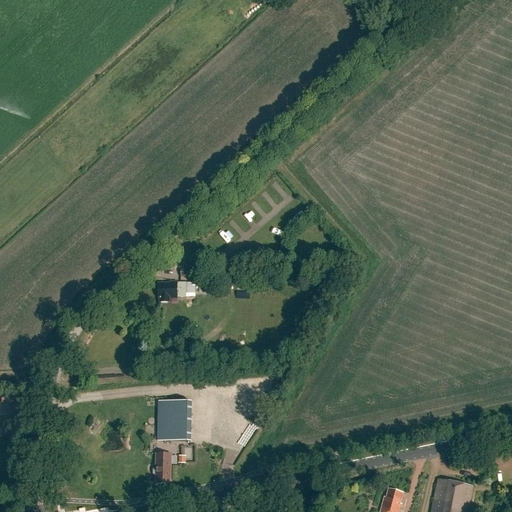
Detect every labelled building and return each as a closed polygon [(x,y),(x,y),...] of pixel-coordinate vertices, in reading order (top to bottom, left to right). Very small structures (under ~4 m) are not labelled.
[(180,278),(192,278),(192,269),(180,269),(180,278)] [(211,273),(201,274),(201,286),(212,286),(211,273)] [(177,283),(169,283),(169,284),(158,284),(158,298),(159,298),(159,303),(169,303),(169,300),(177,300),(177,298),(186,298),(185,284),(177,284),(177,283)] [(158,400),(158,441),(187,442),(187,400),(158,400)] [(225,446),(229,431),(204,425),(200,440),(225,446)] [(155,476),(155,485),(170,485),(171,455),(156,455),(155,469),(153,470),(152,475),(155,476)] [(438,481),(431,511),(467,511),(473,488),(438,481)] [(403,494),(388,490),(386,498),(384,498),(380,511),(399,511),(402,505),(400,504),(403,494)]
